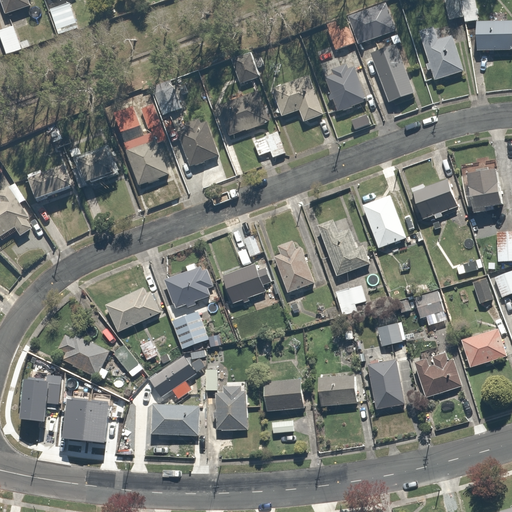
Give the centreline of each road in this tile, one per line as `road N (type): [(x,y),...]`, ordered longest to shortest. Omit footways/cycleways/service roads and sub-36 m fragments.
road 1 (residential): [(0,352),(27,307),(77,263),(438,128),(511,115)]
road 2 (residential): [(511,442),(358,481),(225,493),(125,490),(0,470)]
